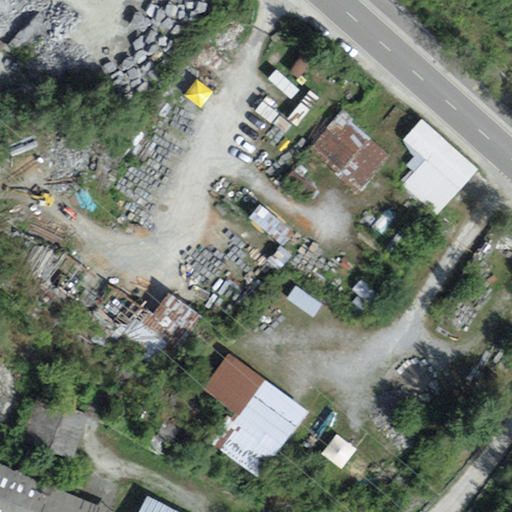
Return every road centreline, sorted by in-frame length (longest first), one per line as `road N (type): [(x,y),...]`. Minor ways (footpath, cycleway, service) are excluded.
road 1 (track): [(274,0),(224,119),(160,227),(154,265)]
road 2 (track): [(511,178),(389,346),(360,374),(330,377)]
road 3 (secondary): [(511,153),(351,0)]
road 4 (track): [(159,233),(74,233),(39,201),(33,167)]
road 5 (track): [(209,139),(314,217)]
road 6 (track): [(99,448),(188,488),(210,511)]
road 7 (track): [(395,337),(273,342)]
